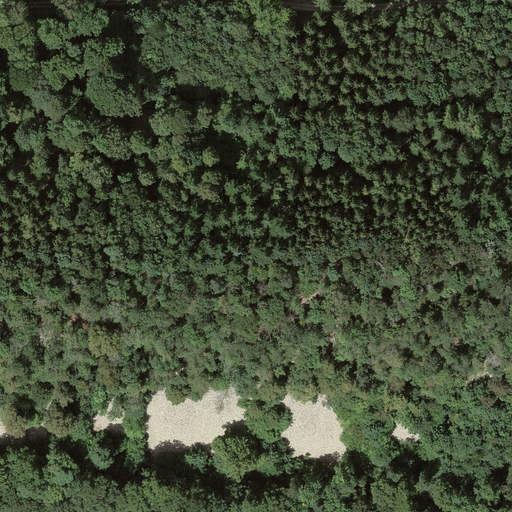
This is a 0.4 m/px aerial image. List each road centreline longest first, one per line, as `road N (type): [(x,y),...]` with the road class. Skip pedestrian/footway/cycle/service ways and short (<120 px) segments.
road 1 (track): [(268,0),(328,7),(511,4)]
road 2 (track): [(0,4),(196,0)]
